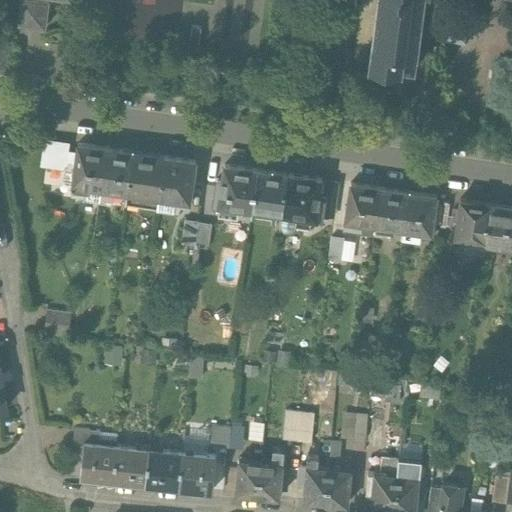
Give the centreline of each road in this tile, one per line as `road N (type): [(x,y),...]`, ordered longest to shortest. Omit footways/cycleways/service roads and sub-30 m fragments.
road 1 (residential): [(511,181),(0,108)]
road 2 (residential): [(37,471),(7,229)]
road 3 (residential): [(37,471),(63,491),(233,511)]
